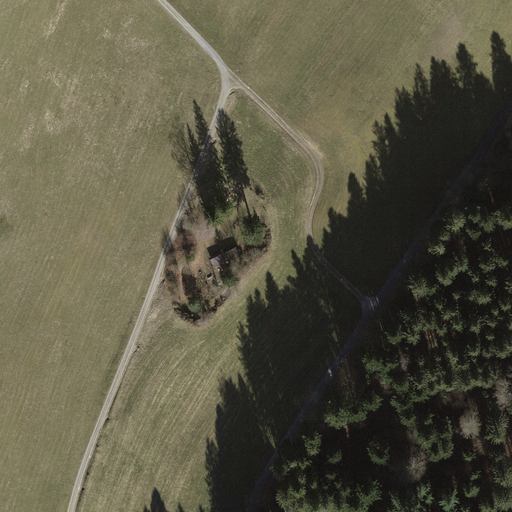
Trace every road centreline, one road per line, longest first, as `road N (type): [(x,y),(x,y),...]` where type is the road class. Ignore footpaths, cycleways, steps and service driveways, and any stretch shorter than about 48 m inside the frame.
road 1 (track): [(160,0),(231,79),(69,511)]
road 2 (track): [(231,79),(317,166),(309,236),(318,258),(373,309)]
road 3 (track): [(511,102),(373,309)]
road 4 (track): [(373,309),(272,461),(254,511)]
road 5 (track): [(328,511),(443,452),(511,384)]
